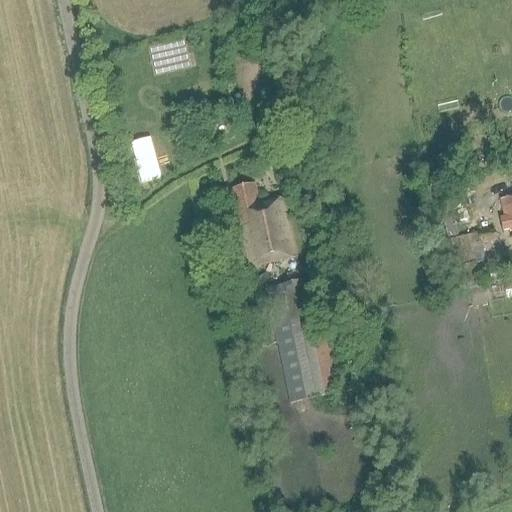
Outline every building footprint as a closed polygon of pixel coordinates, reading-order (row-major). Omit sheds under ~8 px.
[(290,162),(293,177),(320,172),(317,157),(290,162)] [(246,270),(296,257),(282,200),(257,205),(253,185),(231,190),(237,216),(235,216),(246,270)] [(511,198),(501,201),(505,219),(498,220),(501,232),(510,230),(511,238),(511,198)] [(217,249),(230,246),(224,222),(211,225),(217,249)] [(478,234),(480,245),(495,242),(493,231),(478,234)] [(453,269),(475,265),(481,264),(480,258),(483,258),(480,245),(478,234),(449,239),(455,267),(453,268),(453,269)] [(475,265),(453,269),(457,293),(479,288),(475,265)] [(342,394),(332,341),(319,343),(307,280),(266,288),(288,404),(342,394)]
